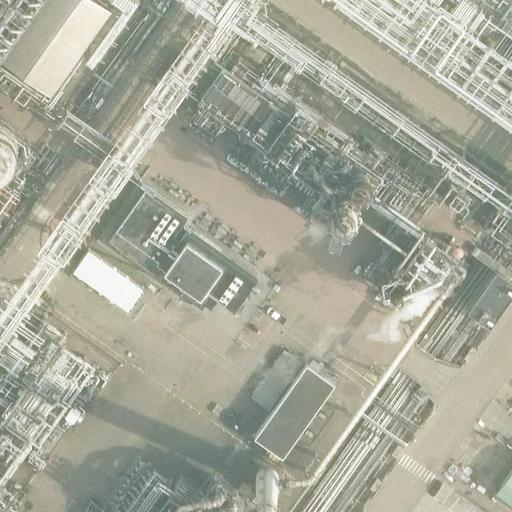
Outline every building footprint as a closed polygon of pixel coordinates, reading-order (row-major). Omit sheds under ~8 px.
[(110,6),(102,0),(0,0),(0,63),(46,96),(110,6)] [(286,188),(274,197),(304,210),(318,209),(329,222),(377,205),(379,206),(377,211),(380,211),(375,224),(397,233),(395,199),(378,205),(374,192),(354,198),(374,183),(369,180),(368,166),(314,99),(307,116),(284,117),(284,125),(292,128),(281,137),(252,147),(262,151),(259,159),(268,151),(277,155),(282,168),(275,170),(275,175),(286,188)] [(0,176),(25,140),(0,122),(0,176)] [(144,188),(102,246),(199,315),(209,300),(230,315),(255,280),(185,230),(192,221),(144,188)] [(432,293),(459,253),(425,230),(418,241),(413,237),(390,271),(384,267),(374,282),(403,301),(421,274),(431,281),(426,289),(432,293)] [(87,252),(71,275),(126,315),(143,292),(87,252)] [(511,280),(495,268),(466,309),(488,325),(511,291),(511,280)] [(307,362),(254,435),(282,456),(335,383),(307,362)] [(0,511),(96,511),(97,509),(95,511),(0,511),(0,509),(18,453),(64,426),(67,419),(53,407),(70,397),(73,402),(87,394),(83,390),(108,376),(111,366),(94,376),(90,369),(5,418),(0,432),(0,511)] [(511,468),(495,492),(511,503),(511,468)]
